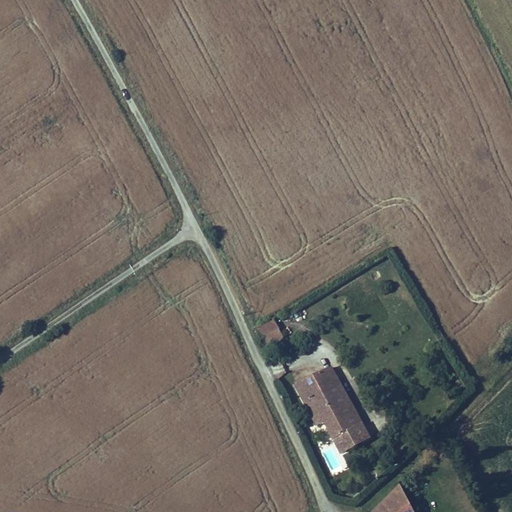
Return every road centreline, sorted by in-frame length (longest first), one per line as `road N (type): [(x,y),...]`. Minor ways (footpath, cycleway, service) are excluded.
road 1 (unclassified): [(208,249),(330,511)]
road 2 (unclassified): [(83,0),(208,249)]
road 3 (unclassified): [(208,249),(0,372)]
